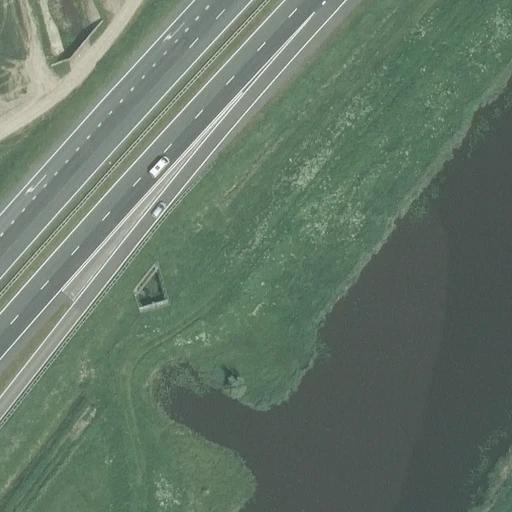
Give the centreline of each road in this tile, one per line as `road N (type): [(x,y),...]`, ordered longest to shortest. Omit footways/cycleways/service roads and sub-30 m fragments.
road 1 (motorway): [(0,415),(243,111),(304,1)]
road 2 (motorway): [(0,337),(304,1)]
road 3 (motorway): [(233,0),(0,257)]
road 4 (unclassified): [(0,133),(74,79),(132,0)]
